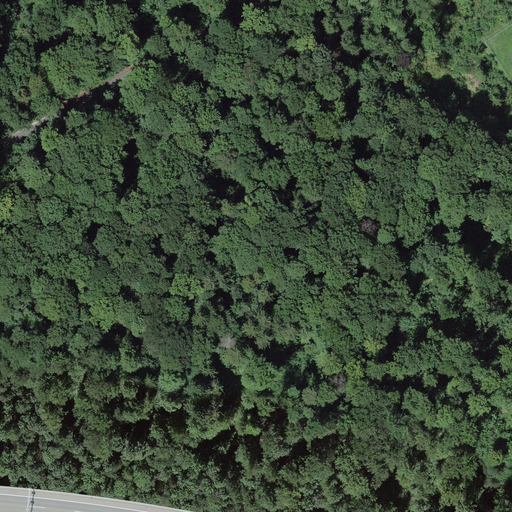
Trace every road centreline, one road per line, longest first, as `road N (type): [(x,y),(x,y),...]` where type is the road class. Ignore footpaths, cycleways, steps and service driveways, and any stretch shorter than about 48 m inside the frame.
road 1 (track): [(511,242),(96,445)]
road 2 (unclassified): [(281,0),(0,151)]
